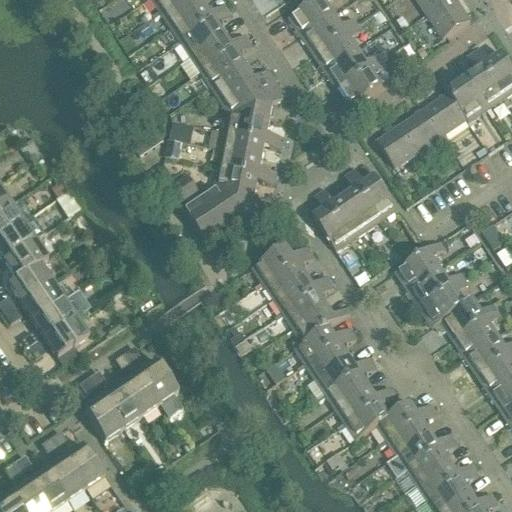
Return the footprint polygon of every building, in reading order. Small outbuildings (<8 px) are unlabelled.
[(161,18),(186,0),(154,0),(150,3),(161,18)] [(186,0),(161,18),(171,33),(204,9),(198,0),(186,0)] [(301,42),(333,20),(325,8),(337,0),(336,0),(322,0),(288,23),(301,42)] [(452,0),(413,0),(426,20),(454,1),(452,0)] [(454,1),(426,20),(443,44),(470,26),(454,1)] [(211,19),(204,9),(171,33),(181,48),(228,15),(225,10),(211,19)] [(232,21),(228,15),(181,48),(191,63),(225,40),(218,30),(232,21)] [(333,20),(301,42),(313,60),(357,30),(353,24),(342,32),(333,20)] [(325,78),(358,56),(350,44),(361,36),(357,30),(313,60),(325,78)] [(231,49),(225,40),(191,63),(201,78),(248,45),(245,40),(231,49)] [(210,92),(245,70),(238,60),(252,51),(248,45),(201,78),(210,92)] [(427,61),(421,52),(416,56),(422,64),(427,61)] [(474,57),(504,103),(511,98),(511,73),(502,58),(489,66),(480,52),(474,57)] [(358,56),(325,78),(337,96),(381,66),(377,60),(366,68),(358,56)] [(465,82),(486,115),(504,103),(474,57),(467,61),(476,75),(465,82)] [(381,66),(337,96),(350,114),(382,92),(374,80),(385,72),(381,66)] [(245,70),(210,92),(229,119),(269,128),(272,111),(286,102),(268,75),(255,84),(245,70)] [(486,115),(465,82),(453,90),(444,76),(437,81),(448,98),(449,98),(468,127),(486,115)] [(424,114),(442,141),(466,125),(468,128),(468,127),(449,98),(448,98),(424,114)] [(442,141),(424,114),(400,130),(418,157),(442,141)] [(269,128),(229,119),(225,138),(282,149),(283,142),(267,139),(269,128)] [(186,131),(172,129),(169,145),(183,147),(186,131)] [(418,157),(400,130),(376,146),(394,173),(418,157)] [(139,161),(162,145),(155,135),(132,150),(139,161)] [(280,155),(282,149),(225,138),(222,156),(262,163),(264,152),(280,155)] [(182,148),(167,146),(164,163),(179,166),(182,148)] [(487,157),(484,153),(476,158),(479,163),(487,157)] [(218,173),(275,184),(276,178),(260,175),(262,163),(222,156),(218,173)] [(172,184),(163,171),(151,179),(160,191),(172,184)] [(215,191),(255,199),(257,188),(274,191),(275,184),(218,173),(215,191)] [(349,178),(381,226),(397,215),(374,181),(364,188),(355,174),(349,178)] [(381,226),(349,178),(344,182),(353,195),(343,202),(366,236),(381,226)] [(255,199),(215,191),(201,200),(187,180),(169,193),(205,247),(252,215),(255,199)] [(57,185),(49,191),(56,201),(64,195),(57,185)] [(319,198),(351,246),(366,236),(343,202),(334,208),(325,194),(319,198)] [(0,215),(9,209),(0,195),(0,215)] [(351,246),(319,198),(314,202),(323,215),(312,222),(335,256),(351,246)] [(0,241),(21,227),(9,209),(0,215),(0,241)] [(0,241),(0,263),(2,267),(34,245),(43,239),(31,221),(21,227),(0,241)] [(2,267),(14,284),(14,285),(38,268),(38,269),(46,264),(34,245),(2,267)] [(407,296),(439,274),(431,263),(443,255),(438,248),(394,278),(407,296)] [(262,289),(309,257),(306,252),(292,261),(285,250),(251,273),(262,289)] [(511,257),(508,252),(498,258),(505,269),(511,265),(511,257)] [(272,304),(306,281),(299,272),(313,263),(309,257),(262,289),(272,304)] [(19,308),(50,286),(38,269),(38,268),(14,285),(14,284),(6,290),(19,308)] [(439,274),(407,296),(419,314),(463,285),(459,279),(447,287),(439,274)] [(306,281),(272,304),(282,319),(329,287),(326,282),(312,291),(306,281)] [(463,285),(419,314),(432,333),(435,331),(434,331),(464,311),(455,298),(467,291),(463,285)] [(31,326),(62,304),(50,286),(19,308),(31,326)] [(292,334),(326,311),(319,302),(333,292),(329,287),(282,319),(292,334)] [(0,314),(3,319),(13,312),(7,303),(0,307),(0,314)] [(43,344),(74,322),(62,304),(31,326),(43,344)] [(451,346),(496,316),(492,310),(480,318),(472,305),(464,311),(434,331),(435,331),(439,337),(443,338),(445,337),(451,346)] [(302,349),(328,332),(350,318),(346,312),(333,321),(326,311),(292,334),(302,349)] [(13,312),(3,319),(9,329),(19,322),(13,312)] [(463,364),(496,342),(488,329),(500,322),(496,316),(451,346),(463,364)] [(74,322),(43,344),(56,363),(88,341),(74,322)] [(108,322),(97,328),(101,332),(111,326),(108,322)] [(110,343),(120,335),(115,328),(104,336),(110,343)] [(302,349),(294,354),(304,370),(352,338),(348,333),(334,342),(328,332),(302,349)] [(352,338),(304,370),(314,385),(348,362),(342,353),(355,343),(352,338)] [(27,355),(37,348),(31,339),(21,346),(27,355)] [(475,382),(511,357),(511,348),(504,354),(496,342),(463,364),(475,382)] [(37,348),(27,355),(34,364),(44,358),(37,348)] [(123,359),(130,369),(139,362),(133,352),(123,359)] [(488,400),(511,383),(511,357),(475,382),(488,400)] [(130,369),(123,359),(114,365),(121,375),(130,369)] [(348,362),(314,385),(324,400),(372,368),(368,363),(355,372),(348,362)] [(136,378),(158,410),(167,422),(181,412),(173,400),(177,397),(155,365),(136,378)] [(372,368),(324,400),(334,415),(368,392),(362,383),(375,373),(372,368)] [(87,383),(94,393),(104,387),(97,377),(87,383)] [(118,390),(140,422),(158,410),(136,378),(118,390)] [(94,393),(87,383),(78,390),(85,400),(94,393)] [(511,383),(488,400),(500,417),(511,409),(511,383)] [(140,422),(118,390),(100,403),(122,434),(140,422)] [(368,392),(334,415),(345,430),(392,398),(388,392),(375,401),(368,392)] [(392,398),(345,430),(355,446),(376,432),(375,431),(389,422),(388,422),(382,412),(396,403),(392,398)] [(122,434),(100,403),(82,415),(104,447),(122,434)] [(386,447),(433,415),(430,409),(416,418),(409,408),(388,422),(389,422),(375,431),(376,432),(386,447)] [(511,435),(511,409),(500,417),(511,435)] [(433,415),(386,447),(396,461),(430,439),(423,429),(437,420),(433,415)] [(49,444),(56,453),(66,447),(59,437),(49,444)] [(406,477),(453,445),(450,439),(436,448),(430,439),(396,461),(406,477)] [(56,453),(49,444),(40,450),(47,460),(56,453)] [(416,491),(450,469),(443,459),(457,450),(453,445),(406,477),(416,491)] [(62,463),(84,494),(103,482),(82,450),(62,463)] [(14,467),(20,477),(30,471),(23,461),(14,467)] [(45,475),(66,506),(84,494),(62,463),(45,475)] [(20,477),(14,467),(4,474),(11,484),(20,477)] [(426,506),(473,474),(470,469),(456,478),(450,469),(416,491),(426,506)] [(429,511),(449,511),(470,499),(463,489),(477,480),(473,474),(426,506),(429,511)] [(57,511),(66,506),(45,475),(27,487),(44,511),(57,511)] [(44,511),(27,487),(9,499),(18,511),(44,511)] [(18,511),(9,499),(0,504),(0,511),(18,511)] [(470,499),(449,511),(482,511),(493,504),(490,499),(476,508),(470,499)]
